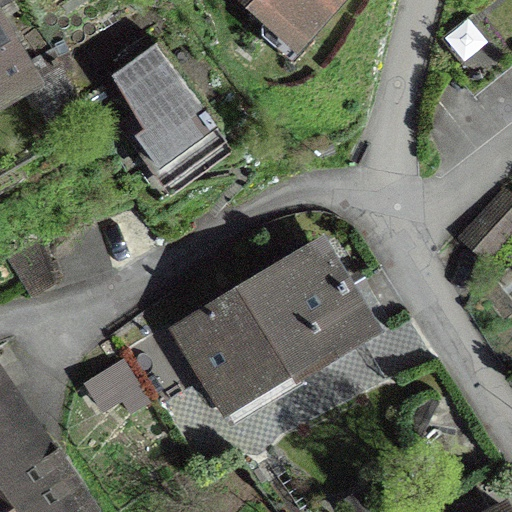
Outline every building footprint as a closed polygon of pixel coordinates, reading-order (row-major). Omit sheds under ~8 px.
[(239,0),(282,40),(319,0),(239,0)] [(193,145),(131,51),(86,80),(112,119),(98,128),(135,183),(193,145)] [(0,92),(17,83),(0,53),(0,92)] [(511,200),(499,190),(461,238),(489,260),(511,231),(511,200)] [(44,232),(59,282),(109,268),(94,217),(44,232)] [(368,338),(316,246),(158,334),(210,426),(368,338)] [(0,511),(79,511),(0,389),(0,511)]
